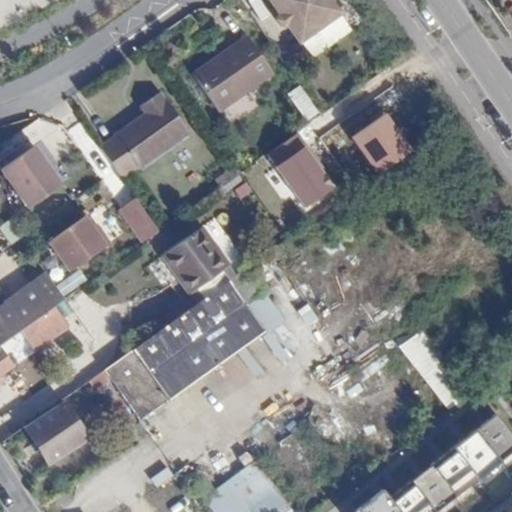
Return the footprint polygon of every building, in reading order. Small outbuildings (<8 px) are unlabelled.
[(276,0),(287,15),(283,18),(290,28),(297,28),(308,44),(351,14),(340,0),(276,0)] [(226,56),(199,75),(225,113),(280,75),(254,37),(226,56)] [(297,84),(284,92),(300,119),(313,111),(297,84)] [(105,146),(128,179),(196,133),(168,91),(146,106),(153,115),(105,146)] [(65,186),(40,147),(5,169),(31,208),(65,186)] [(166,234),(143,200),(125,213),(149,246),(166,234)] [(11,217),(0,221),(0,234),(4,244),(20,236),(11,217)] [(71,273),(111,246),(103,234),(99,236),(88,220),(51,243),(71,273)] [(106,385),(135,426),(261,337),(241,308),(260,296),(245,271),(85,382),(93,394),(106,385)] [(0,308),(0,345),(50,313),(65,302),(47,274),(3,303),(4,306),(0,308)] [(50,313),(0,345),(0,370),(7,366),(0,355),(0,353),(20,340),(28,352),(62,330),(50,313)] [(399,341),(438,410),(461,397),(423,328),(399,341)] [(85,382),(58,401),(60,404),(66,413),(93,394),(85,382)] [(295,398),(266,414),(275,430),(304,414),(295,398)] [(60,404),(22,430),(27,438),(46,466),(84,441),(66,413),(60,404)] [(329,415),(314,419),(323,449),(338,444),(329,415)] [(475,436),(501,466),(511,457),(511,434),(496,417),(475,436)] [(20,426),(0,439),(0,445),(5,452),(27,438),(22,430),(20,426)] [(453,452),(479,484),(501,466),(475,436),(453,452)] [(431,470),(456,500),(479,484),(453,452),(431,470)] [(208,511),(275,511),(285,505),(251,459),(198,498),(208,511)] [(411,485),(432,511),(441,511),(456,500),(431,470),(411,485)] [(389,503),(396,511),(432,511),(411,485),(389,503)] [(362,511),(396,511),(389,503),(384,496),(362,511)]
